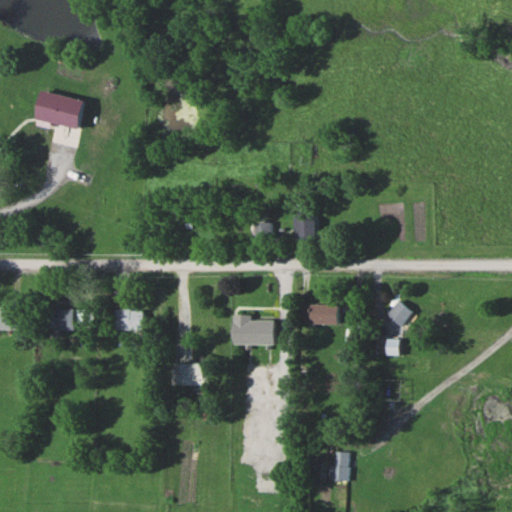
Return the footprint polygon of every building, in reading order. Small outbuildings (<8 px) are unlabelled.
[(319,240),(319,211),(296,211),(296,240),(319,240)] [(273,221),(256,221),(256,240),(273,240),(273,221)] [(415,311),(401,298),(388,312),(402,326),(415,311)] [(341,303),(313,303),(313,323),(341,323),(341,303)] [(0,327),(19,328),(19,309),(0,308),(0,327)] [(90,308),(47,308),(47,328),(90,328),(90,308)] [(116,329),(145,329),(145,308),(116,308),(116,329)] [(235,314),(235,344),(278,344),(278,319),(255,319),(255,314),(235,314)] [(402,338),(388,338),(388,355),(402,355),(402,338)] [(174,363),(174,384),(208,384),(208,363),(174,363)] [(350,480),(350,450),(335,450),(335,480),(350,480)]
